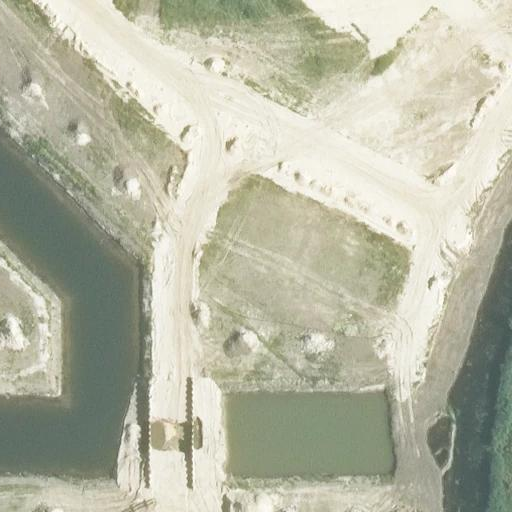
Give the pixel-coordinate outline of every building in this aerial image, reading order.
[(4,0),(0,0),(0,41),(5,36),(0,31),(0,22),(14,9),(4,0)] [(150,0),(117,0),(117,1),(136,19),(153,2),(150,0)] [(150,0),(153,2),(159,9),(160,8),(167,0),(150,0)] [(153,2),(136,19),(159,41),(176,23),(160,8),(159,9),(153,2)] [(511,6),(497,22),(511,37),(511,6)] [(238,13),(232,24),(239,28),(245,17),(238,13)] [(245,17),(239,28),(247,32),(252,20),(245,17)] [(179,26),(177,31),(181,33),(184,34),(190,23),(182,19),(179,26)] [(190,23),(184,34),(192,38),(198,27),(193,25),(190,23)] [(215,29),(199,61),(219,71),(235,38),(215,29)] [(31,30),(1,61),(22,82),(52,51),(31,30)] [(274,31),(269,42),(276,46),(282,35),(274,31)] [(181,33),(177,40),(188,46),(192,38),(184,34),(181,33)] [(282,35),(276,46),(283,49),(289,38),(282,35)] [(235,38),(219,71),(237,79),(253,47),(235,38)] [(253,47),(237,79),(255,88),(271,56),(253,47)] [(52,51),(22,82),(43,103),(74,71),(52,51)] [(448,52),(444,59),(455,65),(459,58),(448,52)] [(475,52),(464,71),(496,89),(506,70),(475,52)] [(321,54),(316,65),(323,69),(328,57),(321,54)] [(271,56),(255,88),(279,100),(295,67),(271,56)] [(328,57),(323,69),(330,72),(336,61),(328,57)] [(444,59),(440,66),(451,72),(455,65),(444,59)] [(295,67),(279,100),(302,111),(318,78),(295,67)] [(464,71),(454,89),(486,107),(496,89),(464,71)] [(358,72),(352,83),(360,86),(365,75),(358,72)] [(365,75),(360,86),(367,90),(372,79),(365,75)] [(318,78),(302,111),(321,120),(336,87),(318,78)] [(336,87),(321,120),(339,129),(355,96),(336,87)] [(69,97),(51,116),(60,124),(68,117),(85,134),(114,105),(96,88),(78,106),(69,97)] [(428,88),(424,95),(434,101),(438,94),(428,88)] [(454,89),(444,106),(476,124),(486,107),(454,89)] [(424,95),(420,102),(430,108),(434,101),(424,95)] [(355,96),(339,129),(357,138),(373,105),(355,96)] [(114,105),(85,134),(103,152),(96,159),(105,168),(123,150),(114,141),(132,123),(114,105)] [(444,106),(434,124),(466,142),(476,124),(444,106)] [(391,109),(386,120),(393,124),(399,113),(391,109)] [(399,113),(393,124),(397,126),(401,128),(406,116),(399,113)] [(386,120),(382,128),(393,133),(397,126),(393,124),(386,120)] [(424,141),(424,142),(432,147),(455,160),(466,142),(434,124),(424,141)] [(405,131),(391,154),(420,168),(432,147),(424,142),(424,141),(405,130),(405,131)] [(130,156),(112,175),(121,184),(128,177),(147,195),(178,162),(160,144),(139,165),(130,156)] [(432,147),(420,168),(444,180),(455,160),(432,147)]
